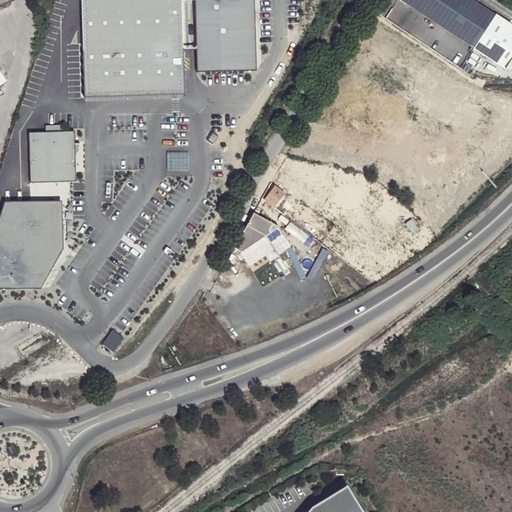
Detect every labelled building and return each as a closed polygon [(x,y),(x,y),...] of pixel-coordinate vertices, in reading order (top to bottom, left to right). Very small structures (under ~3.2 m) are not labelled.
[(81,0),(85,98),(185,95),(181,0),(81,0)] [(193,0),(196,58),(242,56),(242,72),(257,71),(254,0),(193,0)] [(400,0),(507,68),(511,59),(511,23),(474,0),(400,0)] [(242,56),(196,58),(196,73),(242,72),(242,56)] [(71,144),(75,144),(74,131),(62,131),(62,126),(46,126),(46,133),(29,133),(29,146),(33,146),(34,179),(72,178),(71,144)] [(215,143),(218,136),(214,134),(210,140),(215,143)] [(33,146),(29,146),(30,183),(76,182),(75,157),(80,144),(75,144),(71,144),(72,178),(34,179),(33,146)] [(265,200),(275,208),(285,193),(275,186),(265,200)] [(7,203),(0,223),(0,290),(41,290),(65,248),(63,201),(7,203)] [(273,225),(254,214),(227,262),(240,254),(265,237),(273,225)] [(279,228),(273,225),(265,237),(279,228)] [(265,237),(240,254),(250,267),(274,250),(279,255),(292,246),(279,228),(265,237)] [(306,511),(361,511),(346,486),(310,508),(306,511)]
